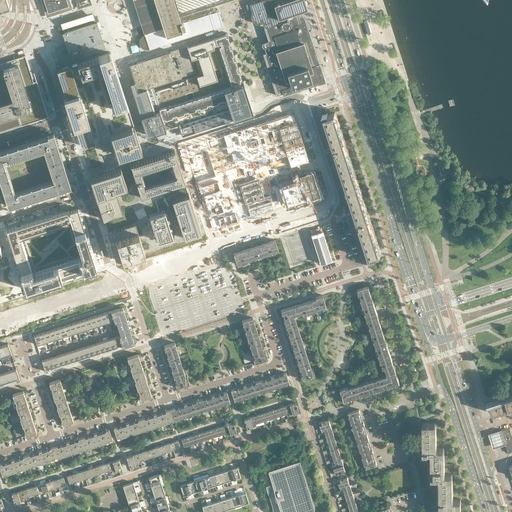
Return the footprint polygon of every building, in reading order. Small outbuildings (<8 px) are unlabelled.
[(59,11),(55,0),(40,0),(42,4),(46,15),(59,11)] [(72,7),(69,0),(55,0),(59,11),(72,7)] [(92,5),(90,0),(74,0),(78,9),(92,5)] [(223,2),(228,0),(227,0),(133,0),(137,10),(136,11),(135,11),(135,12),(135,13),(134,13),(134,14),(135,14),(135,15),(136,16),(137,16),(138,16),(144,35),(149,49),(217,27),(223,25),(219,11),(216,11),(214,5),(223,2)] [(319,64),(310,38),(308,30),(305,21),(308,20),(307,19),(306,18),(304,17),(303,17),(302,15),(301,11),(306,9),(302,0),(260,0),(255,2),(249,4),(250,7),(251,12),(251,13),(251,14),(250,15),(251,16),(251,17),(251,18),(252,19),(252,20),(252,21),(253,21),(253,22),(254,22),(255,23),(256,23),(256,24),(257,24),(258,24),(259,24),(260,24),(261,24),(262,24),(263,24),(268,41),(262,42),(262,43),(261,44),(261,45),(262,45),(262,46),(262,47),(263,47),(264,48),(264,47),(265,52),(262,53),(276,95),(281,93),(282,93),(282,94),(282,95),(318,83),(318,84),(325,82),(324,79),(323,75),(319,63),(319,64)] [(62,33),(97,22),(94,16),(93,16),(75,22),(61,26),(60,26),(62,33)] [(106,53),(102,40),(101,35),(100,35),(99,33),(98,29),(99,29),(97,22),(62,33),(65,43),(66,46),(65,46),(57,49),(60,61),(62,66),(62,67),(83,60),(106,53)] [(250,105),(243,83),(227,33),(220,35),(214,37),(186,46),(191,59),(196,57),(201,74),(170,83),(171,86),(154,91),(159,108),(159,109),(160,110),(153,112),(145,88),(137,91),(134,81),(134,82),(130,83),(130,84),(146,135),(159,131),(165,129),(166,129),(166,128),(168,127),(168,128),(168,127),(170,126),(170,127),(171,127),(171,126),(173,126),(173,125),(175,125),(175,126),(176,125),(178,124),(178,125),(182,135),(235,118),(252,112),(251,108),(250,105)] [(149,49),(144,35),(143,35),(142,36),(141,36),(141,37),(140,38),(140,39),(139,40),(139,41),(139,42),(139,43),(139,44),(140,45),(140,46),(141,46),(141,47),(142,48),(143,48),(144,49),(145,49),(146,49),(147,49),(148,49),(149,49)] [(195,72),(194,69),(191,59),(186,46),(137,61),(137,62),(135,67),(130,69),(134,81),(137,91),(142,89),(145,88),(195,72)] [(62,67),(56,69),(58,74),(60,81),(67,101),(67,102),(81,145),(102,139),(100,133),(105,132),(109,130),(117,154),(141,147),(110,51),(106,53),(83,60),(62,67)] [(0,69),(15,65),(29,108),(22,111),(22,113),(17,114),(17,112),(0,117),(0,131),(47,116),(47,115),(45,111),(45,108),(44,106),(42,101),(42,99),(39,91),(36,81),(33,82),(32,81),(30,74),(24,57),(24,56),(23,56),(17,58),(0,63),(0,69)] [(15,65),(0,69),(0,117),(17,112),(17,114),(22,113),(22,111),(29,108),(15,65)] [(293,112),(184,147),(197,188),(201,187),(214,228),(320,195),(293,112)] [(347,150),(335,113),(335,112),(329,114),(324,116),(334,145),(330,146),(330,145),(332,153),(332,152),(336,151),(347,186),(357,183),(347,150)] [(0,150),(0,181),(8,206),(49,192),(70,186),(65,169),(54,133),(0,150)] [(174,150),(89,177),(105,226),(116,260),(149,249),(150,253),(160,250),(159,246),(174,241),(201,233),(174,150)] [(380,253),(367,214),(357,183),(347,186),(357,219),(354,220),(356,227),(356,226),(358,225),(359,229),(361,229),(370,256),(374,255),(380,253)] [(70,217),(68,217),(69,219),(74,233),(82,258),(79,259),(82,271),(96,266),(82,223),(77,208),(69,211),(70,217)] [(68,209),(5,230),(19,273),(30,270),(30,269),(29,269),(20,238),(68,223),(67,221),(69,220),(69,219),(68,217),(70,217),(69,211),(69,210),(68,209)] [(278,251),(275,240),(268,242),(267,241),(264,242),(265,243),(261,244),(264,255),(268,254),(268,253),(274,251),(274,252),(278,251)] [(264,255),(261,244),(254,246),(254,245),(250,246),(251,247),(247,249),(251,260),(255,258),(254,257),(260,256),(264,255)] [(251,260),(247,249),(240,251),(240,249),(237,250),(237,252),(233,253),(237,264),(241,263),(241,262),(246,260),(246,261),(251,260)] [(30,270),(19,273),(24,289),(82,271),(79,259),(31,274),(30,270)] [(373,296),(372,292),(370,293),(368,286),(357,290),(359,294),(361,299),(360,299),(362,303),(373,300),(371,296),(373,296)] [(326,308),(322,295),(312,298),(313,300),(309,301),(312,311),(316,310),(316,309),(321,308),(322,309),(326,308)] [(377,309),(376,306),(375,307),(373,300),(362,303),(363,308),(364,307),(366,313),(365,313),(366,317),(377,314),(376,310),(377,309)] [(312,311),(309,301),(302,303),(302,301),(298,302),(299,304),(280,310),(281,314),(282,314),(287,312),(288,315),(291,315),(290,312),(292,311),(294,315),(302,313),(302,314),(308,312),(308,313),(312,311)] [(122,307),(111,310),(114,320),(113,320),(116,329),(118,328),(119,332),(117,332),(118,334),(118,335),(119,338),(120,338),(122,347),(134,343),(132,338),(131,335),(129,327),(127,322),(125,314),(124,312),(122,307)] [(114,320),(111,310),(106,312),(109,321),(113,320),(114,320)] [(299,330),(294,315),(292,311),(290,312),(291,315),(288,315),(287,312),(282,314),(284,319),(283,320),(287,331),(288,331),(290,330),(291,332),(299,330)] [(109,321),(106,312),(100,314),(103,323),(109,321)] [(103,323),(100,314),(95,315),(98,325),(103,323)] [(382,323),(381,320),(379,320),(377,314),(366,317),(367,321),(368,321),(370,327),(369,327),(371,331),(381,327),(380,324),(382,323)] [(98,325),(95,315),(90,317),(93,326),(98,325)] [(93,326),(90,317),(85,319),(88,328),(93,326)] [(258,335),(255,325),(255,324),(256,324),(255,321),(254,321),(252,317),(241,321),(243,325),(244,325),(245,330),(245,331),(247,339),(248,339),(250,344),(249,344),(250,348),(261,345),(259,338),(261,338),(260,335),(258,335)] [(88,328),(85,319),(80,320),(83,330),(88,328)] [(83,330),(80,320),(75,322),(78,331),(83,330)] [(78,331),(75,322),(70,324),(73,333),(78,331)] [(73,333),(70,324),(64,325),(67,335),(73,333)] [(67,335),(64,325),(59,327),(62,336),(67,335)] [(62,336),(59,327),(54,329),(57,338),(62,336)] [(386,337),(385,334),(384,334),(381,327),(371,331),(372,335),(373,335),(374,340),(374,341),(375,345),(386,341),(385,337),(386,337)] [(57,338),(54,329),(49,330),(52,340),(57,338)] [(52,340),(49,330),(44,332),(47,341),(52,340)] [(301,339),(299,330),(291,332),(290,330),(288,331),(288,333),(291,342),(301,339)] [(47,341),(44,332),(39,333),(42,343),(47,341)] [(42,343),(39,333),(33,335),(36,345),(42,343)] [(120,338),(119,338),(118,335),(114,337),(115,340),(117,348),(122,347),(120,338)] [(117,348),(115,340),(114,337),(108,339),(109,342),(112,350),(117,348)] [(112,350),(109,342),(108,339),(103,340),(104,343),(107,352),(111,350),(112,350)] [(304,347),(301,339),(291,342),(291,345),(292,344),(293,347),(292,347),(293,350),(304,347)] [(107,352),(104,343),(103,340),(98,342),(99,345),(102,353),(106,352),(107,352)] [(391,351),(390,348),(388,348),(386,341),(375,345),(376,349),(377,349),(379,354),(378,354),(379,358),(390,355),(389,351),(391,351)] [(102,353),(99,345),(98,342),(93,344),(94,346),(97,355),(101,353),(102,353)] [(179,357),(174,342),(164,346),(166,353),(167,353),(167,355),(167,356),(168,360),(179,357)] [(6,357),(12,355),(11,353),(10,351),(9,348),(8,344),(2,345),(6,357)] [(97,355),(94,346),(93,344),(88,345),(89,348),(92,356),(97,355)] [(92,356),(89,348),(88,345),(83,347),(84,350),(86,358),(92,356)] [(267,358),(265,351),(264,348),(263,349),(261,345),(250,348),(252,353),(252,352),(254,358),(253,358),(254,363),(267,358)] [(86,358),(84,350),(83,347),(78,349),(79,351),(81,360),(86,358)] [(308,360),(305,351),(304,347),(293,350),(296,358),(297,361),(297,364),(308,360)] [(81,360),(79,351),(78,349),(73,350),(73,353),(76,361),(81,360)] [(76,361),(73,353),(73,350),(67,352),(68,355),(71,363),(76,361)] [(71,363),(68,355),(67,352),(62,353),(63,356),(66,365),(71,363)] [(66,365),(63,356),(62,353),(57,355),(58,358),(61,366),(66,365)] [(142,368),(140,362),(140,361),(142,361),(140,357),(139,358),(138,354),(127,357),(128,362),(129,362),(131,367),(130,367),(131,371),(142,368)] [(61,366),(58,358),(57,355),(52,357),(53,360),(56,368),(61,366)] [(397,376),(394,365),(395,365),(394,361),(393,362),(390,355),(379,358),(381,363),(381,362),(383,368),(382,368),(383,368),(385,368),(387,376),(392,374),(393,377),(397,376)] [(56,368),(53,360),(52,357),(47,358),(48,361),(50,370),(56,368)] [(183,370),(180,360),(179,357),(168,360),(170,367),(171,366),(172,369),(171,369),(173,374),(183,370)] [(50,370),(48,361),(47,358),(41,360),(43,364),(44,368),(45,371),(50,370)] [(315,375),(312,368),(311,368),(308,360),(297,364),(300,372),(301,372),(302,375),(300,375),(302,379),(315,375)] [(10,370),(11,373),(14,381),(15,381),(17,381),(19,380),(18,376),(17,372),(16,368),(10,370)] [(147,382),(145,375),(146,375),(145,371),(144,372),(142,368),(131,371),(133,376),(135,381),(134,381),(136,385),(147,382)] [(5,372),(6,375),(9,383),(10,383),(12,382),(14,381),(11,373),(10,370),(5,372)] [(189,383),(187,376),(185,377),(183,370),(173,374),(175,380),(176,383),(175,383),(176,388),(189,383)] [(0,373),(1,376),(4,385),(5,384),(7,384),(9,383),(6,375),(5,372),(0,373)] [(289,383),(288,379),(286,372),(282,373),(283,374),(275,377),(278,386),(278,387),(286,384),(289,383)] [(400,384),(397,376),(393,377),(392,374),(387,376),(380,378),(383,389),(390,387),(390,386),(395,384),(395,385),(400,384)] [(278,386),(275,377),(274,377),(273,376),(270,377),(271,378),(262,381),(261,380),(258,381),(261,391),(264,391),(273,389),(272,388),(278,386)] [(383,389),(380,378),(372,380),(375,387),(379,386),(380,390),(383,389)] [(64,393),(61,383),(60,379),(49,383),(51,390),(52,390),(53,392),(52,392),(53,396),(64,393)] [(375,387),(372,380),(364,383),(368,394),(376,391),(376,390),(378,390),(379,390),(380,390),(379,386),(375,387)] [(261,391),(258,381),(255,382),(255,383),(246,386),(245,385),(243,385),(243,387),(234,390),(234,389),(230,390),(234,400),(236,399),(237,400),(245,397),(250,395),(251,396),(259,393),(259,392),(261,391)] [(151,396),(149,389),(150,388),(149,385),(148,385),(147,382),(136,385),(137,389),(138,389),(140,394),(139,395),(140,399),(151,396)] [(368,394),(364,383),(355,386),(358,397),(362,396),(362,395),(364,394),(365,395),(368,394)] [(358,397),(355,386),(348,388),(352,399),(355,398),(358,397)] [(352,399),(348,388),(348,387),(340,389),(338,388),(335,393),(339,395),(340,395),(341,397),(337,398),(339,404),(349,401),(348,399),(351,398),(351,399),(352,399)] [(28,405),(26,399),(25,398),(27,398),(26,394),(24,395),(23,391),(12,394),(14,399),(16,404),(15,404),(17,408),(28,405)] [(230,402),(227,393),(226,391),(223,392),(223,394),(214,396),(214,395),(212,395),(214,399),(216,406),(219,405),(219,406),(227,403),(230,402)] [(69,407),(64,393),(53,396),(56,404),(56,403),(57,406),(56,406),(58,410),(69,407)] [(216,406),(214,399),(212,395),(211,396),(212,397),(202,400),(202,399),(199,400),(202,410),(205,410),(213,408),(213,407),(216,406)] [(492,413),(511,406),(511,395),(489,403),(492,413)] [(202,410),(199,400),(195,401),(196,402),(187,405),(186,404),(185,404),(188,415),(191,414),(191,415),(200,412),(199,411),(202,410)] [(299,412),(297,409),(299,408),(298,405),(296,405),(295,402),(284,406),(286,413),(287,416),(299,412)] [(188,415),(185,404),(183,404),(184,406),(175,409),(174,408),(170,409),(165,411),(166,412),(158,414),(158,413),(154,414),(158,425),(161,424),(161,425),(169,422),(169,421),(172,420),(172,421),(173,420),(175,420),(174,419),(175,419),(177,418),(177,419),(186,417),(186,416),(188,415)] [(32,419),(30,412),(31,411),(30,408),(29,409),(28,405),(17,408),(18,413),(19,412),(20,418),(21,422),(32,419)] [(286,413),(284,406),(278,408),(280,415),(286,413)] [(73,421),(69,407),(58,410),(60,417),(61,417),(61,419),(61,420),(62,424),(73,421)] [(280,415),(278,408),(272,410),(275,417),(280,415)] [(363,425),(364,424),(363,422),(362,422),(359,413),(360,413),(359,409),(348,413),(349,413),(349,415),(349,416),(350,420),(351,424),(352,424),(354,429),(353,429),(356,438),(357,437),(357,440),(368,437),(367,434),(366,434),(363,425)] [(275,417),(272,410),(267,411),(269,419),(275,417)] [(269,419),(267,411),(261,413),(263,421),(269,419)] [(263,421),(261,413),(255,415),(258,423),(263,421)] [(158,425),(154,414),(151,415),(152,416),(144,419),(144,417),(141,418),(144,429),(147,428),(147,429),(156,426),(155,425),(158,425)] [(258,423),(255,415),(243,419),(244,422),(243,422),(244,425),(244,426),(245,425),(247,429),(258,425),(258,423)] [(144,429),(141,418),(138,420),(138,421),(131,423),(130,421),(127,423),(130,433),(133,433),(142,431),(142,430),(144,429)] [(332,431),(329,419),(326,420),(325,418),(322,419),(322,421),(319,422),(323,434),(325,433),(332,431)] [(36,432),(34,425),(36,425),(35,422),(33,423),(32,419),(21,422),(22,426),(23,426),(25,431),(24,431),(26,436),(36,432)] [(236,432),(235,429),(237,428),(236,425),(234,425),(233,422),(221,426),(224,433),(224,434),(224,436),(236,432)] [(444,464),(444,448),(436,448),(436,429),(435,429),(434,422),(429,422),(428,422),(427,422),(422,422),(422,445),(423,452),(429,452),(430,452),(431,471),(452,470),(452,464),(444,464)] [(130,433),(127,423),(124,424),(124,425),(117,428),(116,426),(113,427),(116,438),(119,437),(120,438),(128,435),(128,434),(130,433)] [(224,433),(221,426),(216,428),(218,435),(224,434),(224,433)] [(218,435),(216,428),(210,430),(212,437),(218,435)] [(511,451),(511,435),(510,428),(501,430),(505,445),(508,453),(511,451)] [(112,439),(110,431),(109,429),(105,430),(106,431),(98,434),(98,432),(95,433),(98,444),(101,443),(101,444),(110,441),(109,440),(112,439)] [(212,437),(210,430),(204,431),(207,439),(212,437)] [(501,430),(489,434),(493,449),(505,445),(501,430)] [(207,439),(204,431),(199,433),(201,441),(207,439)] [(334,436),(332,431),(325,433),(327,439),(334,436)] [(98,444),(95,433),(92,434),(92,436),(85,438),(84,437),(81,438),(84,448),(87,447),(87,448),(96,445),(98,444)] [(201,441),(199,433),(193,435),(195,443),(201,441)] [(195,443),(193,435),(187,437),(190,444),(195,443)] [(336,442),(334,436),(327,439),(329,444),(336,442)] [(190,444),(187,437),(181,439),(184,446),(190,444)] [(374,462),(371,452),(373,452),(372,449),(371,450),(368,440),(369,440),(368,437),(357,440),(358,443),(357,443),(360,452),(361,451),(363,457),(362,457),(365,465),(366,468),(365,468),(366,468),(377,465),(376,461),(374,462)] [(84,448),(81,438),(78,439),(78,440),(71,442),(70,441),(67,442),(71,453),(73,452),(74,453),(82,450),(82,449),(84,448)] [(180,447),(178,440),(172,442),(175,449),(180,447)] [(71,453),(67,442),(64,443),(65,445),(57,447),(56,446),(55,446),(50,448),(51,449),(43,451),(43,449),(40,451),(43,461),(46,461),(55,459),(54,458),(57,457),(58,458),(59,457),(60,457),(68,454),(71,453)] [(175,449),(172,442),(166,444),(169,451),(175,449)] [(338,448),(336,442),(329,444),(331,450),(338,448)] [(169,451),(166,444),(161,445),(163,453),(169,451)] [(163,453),(161,445),(155,447),(157,455),(163,453)] [(157,455),(155,447),(149,449),(152,457),(157,455)] [(340,453),(338,448),(331,450),(332,456),(340,453)] [(152,457),(149,449),(144,451),(146,458),(152,457)] [(43,461),(40,451),(37,452),(37,453),(30,456),(29,454),(26,455),(29,466),(32,465),(32,466),(41,463),(41,462),(43,461)] [(146,458),(144,451),(138,453),(140,460),(146,458)] [(141,462),(140,460),(138,453),(126,457),(128,462),(131,472),(134,471),(132,465),(141,462)] [(342,459),(340,453),(332,456),(334,461),(334,462),(342,459)] [(29,466),(26,455),(23,456),(23,458),(16,460),(15,458),(12,459),(16,470),(18,469),(18,470),(27,468),(27,467),(29,466)] [(16,470),(12,459),(9,460),(10,462),(2,465),(2,463),(0,463),(0,469),(2,475),(5,474),(5,475),(13,472),(13,471),(16,470)] [(123,474),(120,464),(119,459),(107,463),(109,470),(110,473),(119,470),(120,475),(123,474)] [(345,471),(342,459),(334,462),(334,461),(332,462),(336,474),(339,473),(340,474),(343,473),(343,472),(345,471)] [(327,511),(326,509),(317,511),(311,511),(311,509),(315,508),(311,495),(316,494),(312,483),(307,484),(300,461),(269,471),(274,484),(266,486),(268,491),(268,492),(272,506),(274,511),(327,511)] [(109,470),(107,463),(101,465),(103,472),(109,470)] [(103,472),(101,465),(95,467),(98,474),(103,472)] [(98,474),(95,467),(89,468),(92,476),(98,474)] [(240,477),(237,467),(230,469),(233,479),(240,477)] [(92,476),(89,468),(84,470),(86,478),(92,476)] [(233,479),(230,469),(223,471),(226,481),(233,479)] [(86,478),(84,470),(78,472),(80,479),(86,478)] [(460,511),(461,509),(460,499),(453,499),(452,470),(431,471),(431,487),(437,487),(439,487),(439,496),(439,503),(441,503),(444,503),(444,506),(443,511),(460,511)] [(226,481),(223,471),(215,474),(219,484),(226,481)] [(80,479),(78,472),(72,474),(75,481),(80,479)] [(75,481),(72,474),(67,476),(69,483),(75,481)] [(161,482),(158,474),(148,477),(151,485),(161,482)] [(219,484),(215,474),(208,476),(212,486),(219,484)] [(212,486),(208,476),(201,478),(204,488),(212,486)] [(351,488),(347,477),(344,478),(344,476),(340,477),(341,479),(338,480),(341,492),(344,491),(351,488)] [(66,484),(63,477),(57,479),(60,486),(66,484)] [(204,488),(201,478),(194,481),(197,491),(204,488)] [(60,486),(57,479),(52,480),(54,488),(60,486)] [(54,488),(52,480),(46,482),(48,490),(54,488)] [(197,491),(194,481),(187,483),(190,493),(197,491)] [(48,490),(46,482),(40,484),(43,492),(48,490)] [(135,490),(133,482),(123,485),(125,493),(135,490)] [(163,489),(161,482),(151,485),(153,492),(163,489)] [(190,493),(187,483),(179,485),(183,495),(190,493)] [(43,492),(40,484),(35,486),(37,493),(43,492)] [(37,493),(35,486),(29,488),(31,495),(37,493)] [(31,495),(29,488),(23,490),(25,497),(31,495)] [(353,494),(351,488),(344,491),(345,496),(353,494)] [(165,496),(163,489),(153,492),(155,499),(165,496)] [(26,499),(25,497),(23,490),(11,494),(13,499),(16,508),(19,507),(17,502),(26,499)] [(137,497),(135,490),(125,493),(127,500),(137,497)] [(249,502),(245,492),(238,495),(241,505),(249,502)] [(355,500),(353,494),(345,496),(347,502),(355,500)] [(241,505),(238,495),(231,497),(234,507),(241,505)] [(168,503),(165,496),(155,499),(157,506),(168,503)] [(140,504),(137,497),(127,500),(130,507),(140,504)] [(234,507),(231,497),(224,499),(227,509),(234,507)] [(227,509),(224,499),(216,501),(220,511),(227,509)] [(357,505),(355,500),(347,502),(349,508),(357,505)] [(217,511),(220,511),(216,501),(209,504),(211,511),(217,511)] [(164,511),(170,510),(168,503),(157,506),(159,511),(164,511)]
